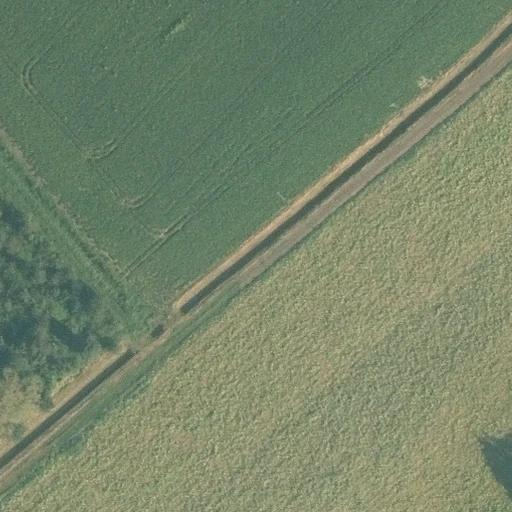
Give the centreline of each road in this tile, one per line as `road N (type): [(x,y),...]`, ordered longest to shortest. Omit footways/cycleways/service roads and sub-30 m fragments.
road 1 (track): [(511,53),(0,490)]
road 2 (track): [(147,360),(0,181)]
